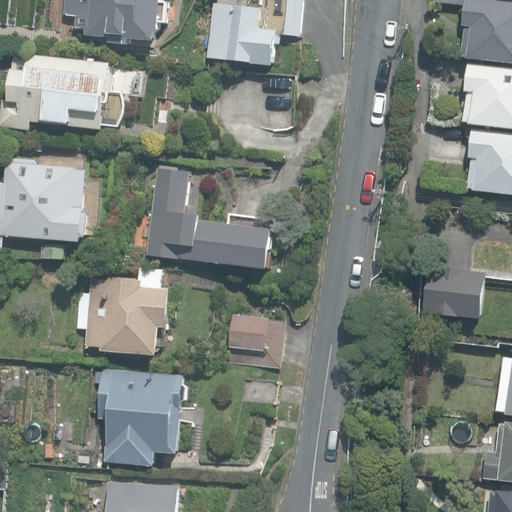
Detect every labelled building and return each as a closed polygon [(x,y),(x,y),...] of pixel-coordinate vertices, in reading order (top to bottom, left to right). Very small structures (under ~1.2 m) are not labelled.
[(113,45),(128,46),(128,40),(159,42),(160,35),(163,35),(164,24),(169,24),(170,3),(167,3),(167,0),(68,0),(68,17),(80,18),(79,29),(88,30),(88,37),(114,39),(113,45)] [(207,59),(275,68),(280,35),(302,38),(307,0),(264,0),(263,10),(255,9),(215,4),(207,59)] [(461,57),(511,62),(511,2),(489,0),(435,0),(435,3),(468,7),(461,57)] [(0,106),(0,127),(33,131),(34,123),(107,130),(108,125),(121,127),(124,122),(126,116),(127,110),(127,104),(127,99),(125,93),(118,92),(120,64),(30,55),(30,58),(17,57),(13,100),(1,99),(0,106)] [(511,67),(471,63),(468,91),(470,92),(467,122),(473,123),(473,124),(511,129),(511,67)] [(267,100),(299,101),(300,78),(268,77),(267,100)] [(511,135),(475,132),(469,192),(511,196),(511,135)] [(0,234),(84,242),(85,237),(88,237),(90,213),(86,213),(89,170),(78,169),(78,167),(38,164),(38,160),(15,158),(15,163),(10,162),(8,184),(0,183),(0,234)] [(182,257),(272,269),(277,229),(203,220),(203,214),(188,213),(194,172),(160,168),(149,255),(182,259),(182,257)] [(300,194),(325,196),(327,173),(302,171),(300,194)] [(475,263),(419,260),(417,314),(473,317),(475,263)] [(87,359),(106,361),(106,351),(132,353),(160,356),(162,328),(170,329),(173,289),(166,288),(167,270),(141,268),(140,280),(111,278),(111,281),(93,279),(92,294),(80,293),(78,330),(89,331),(87,359)] [(229,364),(283,370),(288,323),(233,317),(229,364)] [(58,348),(58,360),(82,361),(83,349),(58,348)] [(509,415),(511,415),(511,358),(505,358),(499,411),(510,413),(509,415)] [(108,462),(158,466),(160,452),(182,454),(189,375),(106,367),(101,419),(112,420),(108,462)] [(245,401),(280,405),(283,384),(248,379),(245,401)] [(511,422),(507,422),(506,426),(502,425),(499,452),(489,451),(486,478),(511,481),(511,422)] [(181,511),(184,485),(112,481),(110,511),(181,511)] [(511,511),(511,493),(490,491),(488,511),(511,511)]
